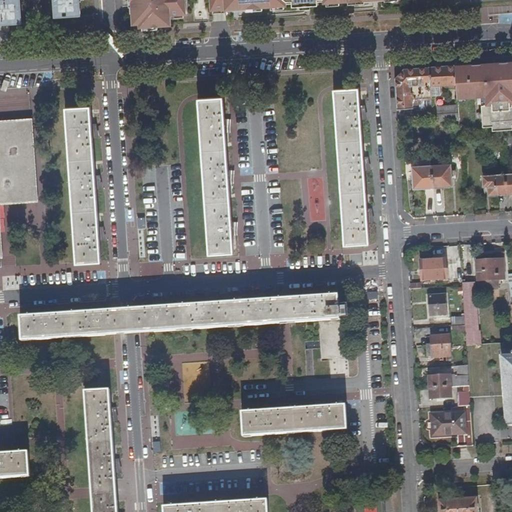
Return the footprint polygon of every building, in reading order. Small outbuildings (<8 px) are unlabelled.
[(0,0),(0,21),(22,21),(20,0),(0,0)] [(55,0),(57,15),(81,13),(80,0),(55,0)] [(133,11),(134,27),(172,25),(171,15),(187,14),(185,0),(135,0),(136,10),(133,11)] [(212,0),(214,11),(228,10),(228,12),(236,11),(236,8),(242,8),(243,11),(249,10),(249,9),(283,7),(283,5),(295,4),(295,7),(304,7),(304,3),(310,3),(310,7),(319,6),(318,2),(330,2),(330,4),(365,2),(365,4),(371,3),(371,0),(377,0),(378,3),(386,2),(385,0),(388,0),(212,0)] [(396,81),(399,111),(413,110),(413,106),(415,106),(418,106),(420,105),(421,104),(422,102),(423,100),(432,100),(432,98),(441,98),(441,88),(488,85),(492,141),(506,140),(504,106),(511,105),(511,64),(455,68),(429,70),(404,72),(396,81)] [(338,120),(346,247),(370,245),(369,225),(373,224),(371,215),(368,216),(365,174),(370,172),(368,163),(365,164),(362,122),(367,121),(365,112),(361,113),(360,91),(336,93),(338,120)] [(206,175),(212,256),(235,254),(234,234),(238,235),(238,225),(233,225),(231,183),(234,183),(235,174),(230,173),(227,131),(231,132),(232,123),(227,122),(225,100),(202,101),(206,175)] [(458,108),(438,109),(439,124),(459,122),(458,108)] [(415,113),(416,124),(434,122),(433,109),(424,109),(424,112),(415,113)] [(93,110),(69,111),(79,265),(103,264),(102,244),(106,242),(104,233),(101,234),(98,192),(103,191),(101,181),(98,182),(95,141),(99,139),(97,130),(94,132),(93,110)] [(1,205),(38,203),(33,124),(0,126),(0,258),(4,259),(1,205)] [(511,139),(506,140),(492,141),(493,148),(511,146),(511,139)] [(451,167),(414,169),(415,191),(453,188),(451,167)] [(511,176),(484,179),(484,188),(490,188),(490,196),(511,194),(511,176)] [(478,264),(480,291),(499,289),(499,282),(506,282),(504,256),(495,256),(496,259),(487,259),(487,263),(478,264)] [(422,263),(423,283),(448,281),(446,262),(422,263)] [(467,347),(478,347),(474,286),(463,286),(465,319),(453,320),(453,329),(452,329),(452,337),(467,337),(467,347)] [(180,333),(320,323),(322,360),(351,358),(348,308),(340,309),(339,297),(318,299),(319,296),(310,294),(309,300),(267,303),(265,298),(256,300),(257,303),(216,306),(214,301),(205,304),(206,307),(164,310),(165,307),(156,306),(155,310),(126,312),(106,314),(104,309),(94,312),(96,315),(54,317),(53,312),(43,315),(44,318),(24,320),(25,344),(83,339),(128,336),(180,333)] [(447,297),(430,298),(432,318),(448,316),(447,297)] [(496,303),(481,304),(482,333),(497,332),(496,303)] [(433,358),(433,360),(452,359),(450,337),(432,339),(432,347),(428,348),(429,358),(433,358)] [(511,350),(503,351),(508,422),(511,422),(511,350)] [(455,369),(455,377),(430,379),(432,401),(453,399),(452,389),(470,388),(469,367),(455,369)] [(118,511),(118,490),(117,475),(121,474),(119,464),(116,466),(113,425),(117,423),(115,414),(112,415),(111,393),(88,395),(91,446),(94,491),(95,511),(118,511)] [(459,401),(459,409),(472,408),(471,400),(459,401)] [(243,414),(245,437),(348,430),(346,407),(325,409),(326,405),(317,404),(316,409),(275,412),(275,409),(266,408),(265,412),(243,414)] [(465,415),(432,417),(433,438),(467,436),(465,415)] [(0,481),(31,479),(29,455),(9,456),(8,451),(0,453),(0,481)] [(166,508),(166,511),(268,511),(267,501),(247,502),(246,498),(236,500),(237,503),(196,506),(196,501),(186,504),(186,507),(166,508)] [(441,503),(441,511),(477,511),(477,501),(441,503)]
